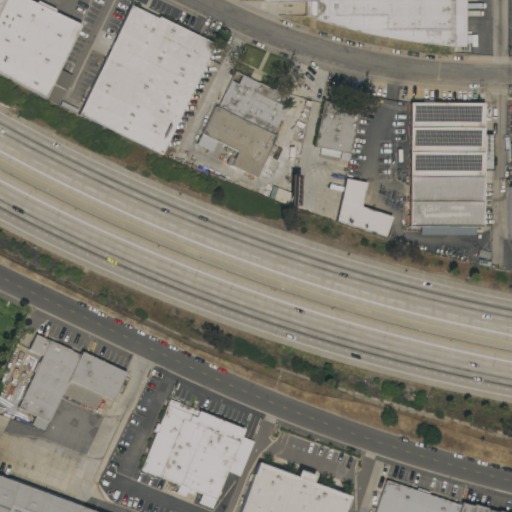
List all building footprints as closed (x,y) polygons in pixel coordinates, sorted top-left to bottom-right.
[(27,0),(36,4),(37,1),(55,10),(54,13),(80,25),(45,98),(0,73),(0,9),(4,0),(27,0)] [(464,0),(464,47),(452,47),(431,45),(418,43),(403,41),(387,38),(372,35),(334,26),(315,20),(315,16),(304,17),(304,1),(268,1),(265,0),(464,0)] [(205,63),(161,155),(78,115),(130,6),(157,19),(158,17),(214,44),(207,59),(205,63)] [(271,145),(276,147),(272,155),(267,153),(265,158),(270,160),(267,165),(263,163),(256,177),(227,163),(230,156),(234,158),(238,152),(216,141),(211,151),(196,144),(215,106),(217,108),(230,81),(239,86),(244,77),(274,91),(277,84),(291,90),(283,106),(286,108),(273,135),(276,136),(271,145)] [(359,109),(348,162),(339,160),(341,153),(339,152),(338,161),(318,157),(320,148),(314,147),(323,101),(359,109)] [(482,134),(491,134),(491,171),(483,171),(482,226),(468,226),(468,233),(456,233),(456,227),(409,226),(409,103),(483,103),(482,134)] [(344,174),(310,167),(309,175),(342,182),(344,174)] [(335,225),(386,235),(390,215),(360,209),(365,183),(343,179),(335,225)] [(402,220),(392,220),(393,195),(403,195),(402,220)] [(49,342),(49,340),(57,344),(56,345),(71,351),(71,352),(79,356),(81,353),(125,373),(112,401),(101,396),(94,410),(61,394),(48,422),(47,422),(43,431),(31,426),(35,416),(17,408),(21,400),(20,399),(25,387),(27,388),(34,373),(33,372),(37,362),(38,362),(42,355),(40,355),(39,356),(27,351),(28,349),(28,350),(35,335),(49,342)] [(239,476),(227,471),(212,509),(197,503),(198,501),(198,502),(201,494),(194,491),(193,495),(186,492),(184,496),(176,493),(178,488),(175,487),(176,483),(141,469),(155,433),(153,432),(156,424),(159,425),(169,400),(197,412),(197,411),(243,430),(240,437),(253,442),(239,476)] [(343,511),(239,511),(259,460),(264,462),(264,463),(292,473),(292,472),(296,473),(299,465),(316,472),(313,480),(316,481),(316,482),(345,492),(350,494),(343,511)] [(0,511),(0,477),(94,511),(0,511)] [(374,511),(381,494),(385,481),(416,491),(417,488),(429,492),(428,495),(459,505),(456,511),(374,511)] [(457,511),(460,503),(473,506),(473,505),(496,511),(457,511)]
